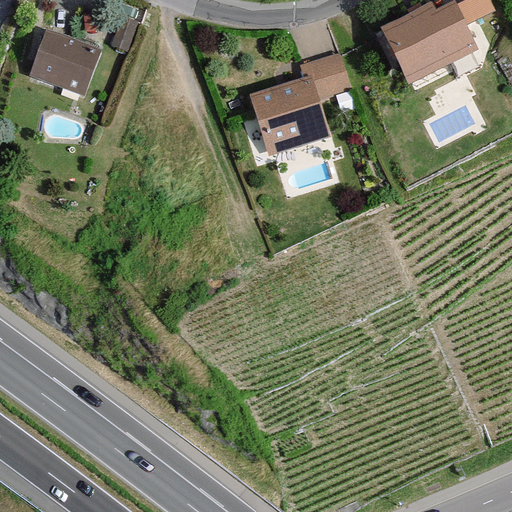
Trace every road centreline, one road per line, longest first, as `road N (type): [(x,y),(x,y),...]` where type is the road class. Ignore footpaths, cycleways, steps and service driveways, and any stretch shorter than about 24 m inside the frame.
road 1 (motorway): [(199,511),(0,360)]
road 2 (residential): [(196,0),(247,14),(337,0)]
road 3 (motorway): [(0,437),(99,511)]
